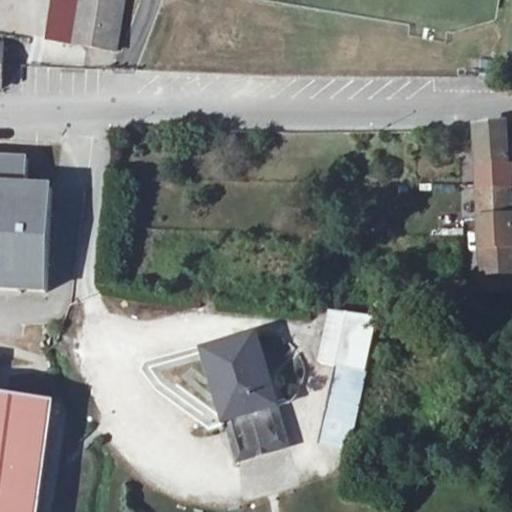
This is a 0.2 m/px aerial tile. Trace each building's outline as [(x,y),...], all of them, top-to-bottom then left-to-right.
[(121,49),(128,0),(47,0),(42,37),(121,49)] [(0,91),(10,92),(12,44),(0,43),(0,91)] [(509,125),(479,129),(490,294),(511,291),(511,168),(509,125)] [(0,155),(0,293),(59,296),(64,189),(37,188),(38,157),(0,155)] [(313,365),(334,370),(317,445),(351,453),(380,321),(325,309),(313,365)] [(223,425),(235,465),(290,449),(254,327),(190,346),(214,427),(223,425)] [(70,399),(0,388),(0,511),(56,511),(62,465),(70,399)]
